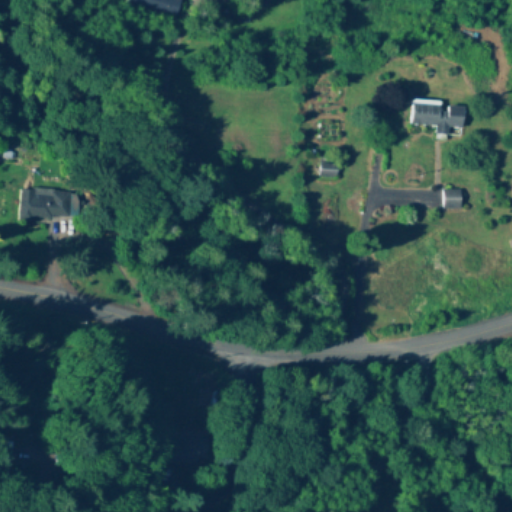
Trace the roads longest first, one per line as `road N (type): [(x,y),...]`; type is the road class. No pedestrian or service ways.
road 1 (tertiary): [(0,288),(59,297),(248,352),(383,352),(511,316)]
road 2 (residential): [(285,352),(213,238),(81,161)]
road 3 (residential): [(195,511),(218,501),(244,461),(255,382),(248,352)]
